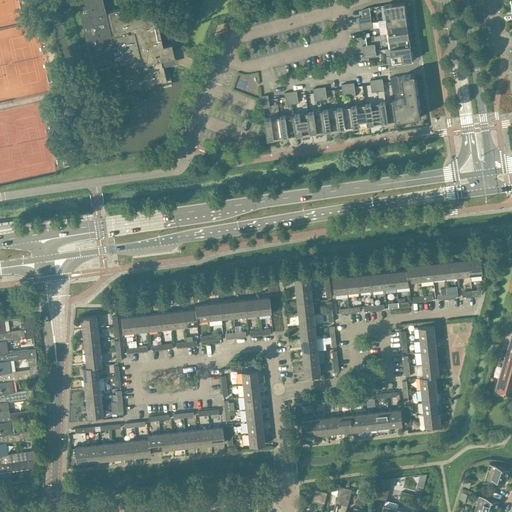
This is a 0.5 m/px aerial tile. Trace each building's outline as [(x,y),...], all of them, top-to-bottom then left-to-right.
[(124,81),(126,89),(137,86),(138,88),(149,85),(149,84),(166,80),(162,65),(160,60),(174,57),(171,44),(162,46),(157,24),(153,24),(148,1),(111,10),(108,0),(76,0),(92,68),(112,64),(115,78),(119,77),(120,82),(124,81)] [(384,5),(387,19),(407,16),(406,7),(405,7),(405,3),(405,2),(384,5)] [(387,19),(389,34),(409,30),(408,21),(407,21),(407,18),(407,16),(387,19)] [(359,23),(360,29),(373,28),(372,21),(359,23)] [(389,34),(391,48),(411,45),(410,35),(409,35),(409,32),(410,32),(409,30),(389,34)] [(363,45),(364,52),(376,50),(375,44),(363,45)] [(391,48),(393,62),(413,60),(413,61),(414,60),(412,49),(411,49),(411,46),(412,46),(411,45),(391,48)] [(364,52),(364,58),(377,56),(376,50),(364,52)] [(405,98),(394,100),(397,120),(398,120),(398,119),(417,117),(421,117),(420,110),(421,110),(419,97),(418,97),(417,92),(418,92),(416,79),(415,73),(411,74),(402,75),(404,91),(405,98)] [(393,92),(404,91),(402,75),(390,77),(393,92)] [(376,79),(378,91),(384,90),(383,78),(376,79)] [(370,80),(372,92),(378,91),(376,79),(370,80)] [(348,83),(350,95),(356,95),(354,82),(348,83)] [(342,84),(343,96),(350,95),(348,83),(342,84)] [(319,87),(321,100),(327,99),(325,86),(319,87)] [(313,88),(315,100),(321,100),(319,87),(313,88)] [(284,92),(286,105),(292,104),(291,91),(284,92)] [(291,91),(292,104),(299,103),(297,91),(291,91)] [(262,96),(264,108),(270,107),(268,95),(262,96)] [(394,100),(379,102),(383,123),(384,122),(384,121),(387,121),(387,122),(397,120),(394,100)] [(379,102),(365,104),(368,125),(370,124),(373,123),(373,124),(383,123),(379,102)] [(365,104),(351,106),(354,127),(356,126),(355,126),(359,125),(359,126),(368,125),(365,104)] [(351,106),(337,108),(340,129),(341,129),(341,128),(344,127),(345,128),(354,127),(351,106)] [(337,108),(322,110),(326,131),(327,131),(327,130),(330,129),(330,130),(340,129),(337,108)] [(322,110),(308,112),(311,133),(313,133),(313,132),(316,131),(316,132),(326,131),(322,110)] [(308,112),(294,114),(297,135),(298,135),(298,134),(302,133),(302,134),(311,133),(308,112)] [(294,114),(280,116),(283,137),(284,137),(284,136),(287,135),(288,136),(297,135),(294,114)] [(265,118),(268,139),(270,139),(270,138),(273,138),(283,137),(280,116),(265,118)] [(469,259),(471,274),(483,273),(482,258),(469,259)] [(457,260),(458,276),(471,274),(469,259),(457,260)] [(444,262),(446,277),(458,276),(457,260),(444,262)] [(432,263),(434,278),(446,277),(444,262),(432,263)] [(420,264),(421,280),(434,278),(432,263),(420,264)] [(407,266),(407,270),(408,270),(409,281),(421,280),(420,264),(407,266)] [(395,271),(397,286),(410,285),(409,281),(408,270),(407,270),(395,271)] [(383,272),(385,288),(397,286),(395,271),(383,272)] [(371,274),(372,289),(385,288),(383,272),(371,274)] [(358,275),(360,290),(372,289),(371,274),(358,275)] [(346,276),(348,292),(360,290),(358,275),(346,276)] [(295,278),(296,290),(312,289),(311,276),(295,278)] [(333,278),(335,293),(348,292),(346,276),(333,278)] [(296,290),(298,302),(313,301),(312,289),(296,290)] [(256,298),(258,313),(270,312),(269,297),(256,298)] [(244,299),(246,315),(258,313),(256,298),(244,299)] [(232,301),(233,316),(246,315),(244,299),(232,301)] [(219,302),(221,317),(233,316),(232,301),(219,302)] [(298,302),(299,315),(314,313),(313,301),(298,302)] [(207,303),(209,319),(221,317),(219,302),(207,303)] [(194,305),(195,309),(196,320),(209,319),(207,303),(194,305)] [(183,310),(184,325),(197,324),(196,320),(195,309),(183,310)] [(170,311),(172,327),(184,325),(183,310),(170,311)] [(158,313),(160,328),(172,327),(170,311),(158,313)] [(146,314),(147,329),(160,328),(158,313),(146,314)] [(299,315),(300,327),(316,326),(314,313),(299,315)] [(133,315),(135,331),(147,329),(146,314),(133,315)] [(80,317),(82,329),(97,328),(96,315),(80,317)] [(121,317),(122,332),(135,331),(133,315),(121,317)] [(1,320),(0,319),(0,340),(4,340),(25,337),(33,336),(32,327),(24,328),(3,331),(1,320)] [(419,327),(420,339),(436,338),(434,325),(419,327)] [(300,327),(302,339),(317,338),(316,326),(300,327)] [(82,329),(83,342),(99,340),(97,328),(82,329)] [(511,336),(496,390),(511,394),(511,336)] [(302,339),(303,352),(318,350),(317,338),(302,339)] [(420,339),(422,352),(437,350),(436,338),(420,339)] [(0,361),(7,360),(28,357),(36,356),(35,347),(27,348),(6,351),(4,340),(0,340),(0,361)] [(83,342),(84,354),(100,352),(99,340),(83,342)] [(303,352),(304,364),(320,363),(318,350),(303,352)] [(422,352),(423,364),(438,362),(437,350),(422,352)] [(84,354),(86,366),(97,365),(101,365),(100,352),(84,354)] [(0,379),(0,381),(10,380),(31,377),(29,368),(8,371),(7,360),(0,361),(0,379)] [(423,364),(424,376),(436,375),(440,375),(438,362),(423,364)] [(304,364),(306,377),(321,375),(320,363),(304,364)] [(82,367),(83,379),(99,378),(97,365),(86,366),(82,367)] [(241,371),(242,384),(257,382),(256,369),(241,371)] [(420,376),(422,389),(437,387),(436,375),(424,376),(420,376)] [(83,379),(84,392),(100,390),(99,378),(83,379)] [(0,381),(0,393),(2,393),(3,401),(3,402),(5,401),(34,397),(32,388),(11,391),(10,380),(0,381)] [(242,384),(243,396),(259,394),(257,382),(242,384)] [(422,389),(423,401),(438,400),(437,387),(422,389)] [(84,392),(86,404),(101,402),(100,390),(84,392)] [(243,396),(245,408),(260,407),(259,394),(243,396)] [(423,401),(424,414),(440,412),(438,400),(423,401)] [(3,401),(0,401),(0,422),(8,421),(29,418),(28,409),(7,412),(5,401),(3,402),(3,401)] [(86,404),(87,417),(103,415),(101,402),(86,404)] [(245,408),(246,421),(261,419),(260,407),(245,408)] [(389,411),(390,426),(403,425),(401,409),(389,411)] [(376,412),(378,427),(390,426),(389,411),(376,412)] [(364,413),(366,429),(378,427),(376,412),(364,413)] [(424,414),(426,426),(441,425),(440,412),(424,414)] [(352,415),(353,430),(366,429),(364,413),(352,415)] [(339,416),(341,431),(353,430),(352,415),(339,416)] [(327,417),(329,433),(341,431),(339,416),(327,417)] [(315,419),(316,434),(329,433),(327,417),(315,419)] [(246,421),(247,433),(263,431),(261,419),(246,421)] [(302,420),(304,435),(316,434),(315,419),(302,420)] [(0,434),(1,442),(1,443),(4,442),(39,437),(38,428),(10,433),(8,421),(0,422),(0,434)] [(209,428),(211,443),(224,442),(222,427),(209,428)] [(197,429),(199,445),(211,443),(209,428),(197,429)] [(185,431),(186,446),(199,445),(197,429),(185,431)] [(172,432),(174,447),(186,446),(185,431),(172,432)] [(247,433),(249,446),(264,444),(263,431),(247,433)] [(160,433),(162,449),(174,447),(172,432),(160,433)] [(147,435),(148,439),(149,450),(150,450),(162,449),(160,433),(147,435)] [(134,440),(135,456),(150,454),(150,450),(149,450),(148,439),(134,440)] [(123,441),(125,457),(135,456),(134,440),(123,441)] [(111,443),(113,458),(125,457),(123,441),(111,443)] [(1,442),(0,442),(0,463),(28,459),(26,451),(5,454),(4,442),(1,443),(1,442)] [(99,444),(100,459),(113,458),(111,443),(99,444)] [(86,445),(88,461),(100,459),(99,444),(86,445)] [(74,447),(75,462),(88,461),(86,445),(74,447)] [(0,463),(0,483),(9,483),(8,471),(29,468),(28,459),(0,463)] [(492,478),(505,483),(510,469),(490,463),(496,465),(492,478)] [(336,503),(342,504),(346,488),(340,486),(336,503)] [(374,497),(380,499),(383,487),(377,486),(374,497)] [(380,499),(386,500),(389,488),(383,487),(380,499)] [(342,504),(348,506),(352,489),(346,488),(342,504)] [(313,500),(324,503),(326,497),(314,494),(313,500)] [(481,511),(495,511),(499,500),(480,494),(480,495),(486,497),(481,511)] [(382,511),(396,511),(398,508),(399,503),(386,500),(385,505),(384,505),(382,511)]
